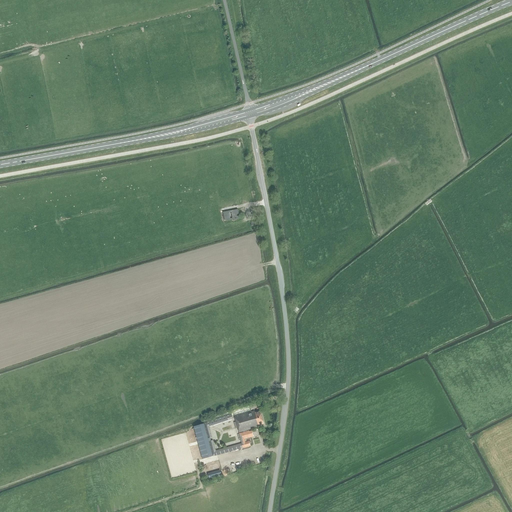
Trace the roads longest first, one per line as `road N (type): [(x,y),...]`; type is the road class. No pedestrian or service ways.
road 1 (unclassified): [(270,511),(287,390),(286,331),(251,126)]
road 2 (primary): [(250,113),(511,1)]
road 3 (primary): [(0,165),(250,113)]
